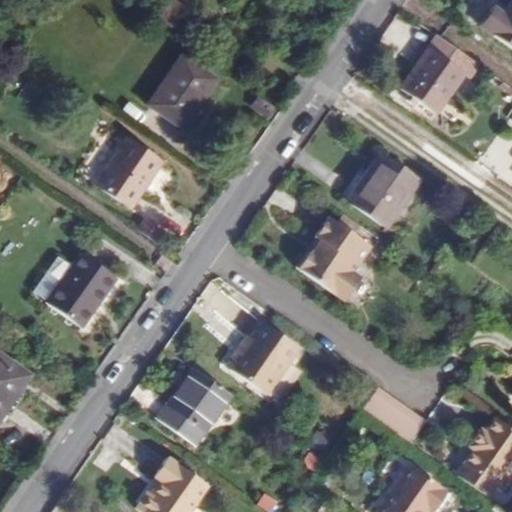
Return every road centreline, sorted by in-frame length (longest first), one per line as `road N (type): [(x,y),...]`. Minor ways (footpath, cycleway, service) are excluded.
road 1 (residential): [(25,511),(212,244)]
road 2 (residential): [(212,244),(382,0)]
road 3 (residential): [(427,387),(212,244)]
road 4 (unknown): [(511,217),(318,91)]
